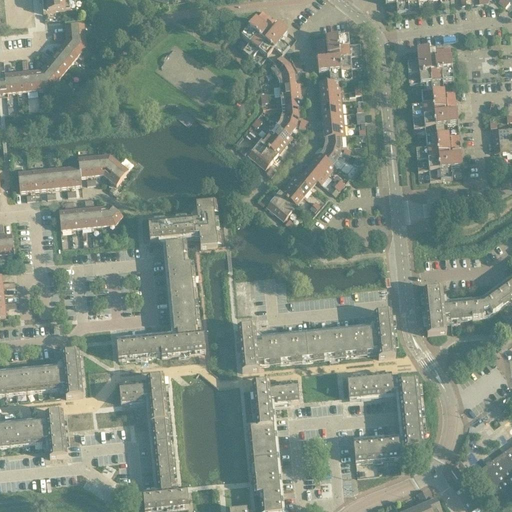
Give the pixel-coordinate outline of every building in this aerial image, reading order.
[(76,13),(74,0),(39,0),(39,2),(40,2),(40,6),(42,5),(43,16),(76,13)] [(418,3),(429,2),(428,0),(384,0),(385,7),(396,6),(397,16),(419,14),(418,3)] [(270,32),(276,25),(262,14),(257,21),(270,32)] [(266,61),(275,67),(275,68),(281,60),(281,61),(290,50),(281,43),(288,35),(279,28),(272,36),(255,22),(241,40),(249,47),(243,55),(260,69),(266,61)] [(66,41),(85,39),(84,28),(65,30),(66,41)] [(85,39),(66,41),(66,44),(62,48),(77,60),(86,50),(85,39)] [(329,75),(330,85),(339,84),(339,85),(353,83),(352,73),(362,72),(360,49),(349,50),(348,39),(326,42),(328,63),(317,64),(318,76),(329,75)] [(324,48),(323,42),(315,43),(317,61),(326,60),(324,48)] [(77,60),(62,48),(56,56),(71,68),(77,60)] [(450,50),(436,52),(437,60),(451,59),(450,50)] [(420,87),(421,98),(444,95),(443,85),(453,84),(451,61),(430,63),(428,52),(417,54),(418,64),(407,65),(409,88),(420,87)] [(49,64),(64,76),(71,68),(56,56),(49,64)] [(290,68),(281,61),(281,60),(275,68),(275,67),(270,73),(274,76),(277,80),(292,72),(290,68)] [(43,72),(58,84),(64,76),(49,64),(43,72)] [(36,75),(37,94),(51,92),(58,84),(43,72),(41,74),(36,75)] [(279,85),(279,89),(295,88),(295,87),(294,77),(292,72),(277,80),(279,85)] [(25,76),(27,95),(37,94),(36,75),(25,76)] [(15,77),(17,96),(27,95),(25,76),(15,77)] [(5,79),(7,97),(17,96),(15,77),(5,78),(5,79)] [(340,95),(339,85),(339,84),(330,85),(319,86),(320,97),(340,95)] [(299,87),(295,87),(295,88),(279,89),(280,100),(300,98),(299,87)] [(454,94),(446,95),(447,113),(456,112),(454,94)] [(320,97),(321,108),(341,106),(340,95),(320,97)] [(424,130),(425,141),(448,138),(447,128),(458,127),(457,116),(446,117),(444,95),(421,98),(422,108),(411,109),(413,131),(424,130)] [(280,100),(282,111),(297,109),(297,110),(301,109),(300,98),(280,100)] [(342,117),(341,106),(321,108),(323,119),(342,117)] [(298,120),(297,110),(297,109),(282,111),(282,115),(281,120),(297,125),(298,120)] [(323,119),(324,130),(343,128),(342,117),(323,119)] [(279,124),(276,128),(289,138),(296,130),(297,125),(281,120),(279,124)] [(276,128),(269,136),(285,149),(292,140),(289,138),(276,128)] [(344,139),(343,128),(324,130),(325,140),(341,139),(344,139)] [(511,143),(511,132),(493,134),(494,146),(511,143)] [(278,157),(285,149),(269,136),(263,144),(262,145),(269,150),(278,157)] [(460,152),(459,137),(450,138),(451,152),(460,152)] [(450,160),(448,138),(425,141),(426,151),(416,152),(418,175),(429,174),(430,184),(452,182),(451,172),(462,170),(461,159),(450,160)] [(325,145),(324,149),(340,155),(342,150),(341,139),(325,140),(325,145)] [(248,158),(257,166),(269,150),(262,145),(263,144),(261,143),(248,158)] [(511,143),(494,146),(495,157),(511,155),(511,143)] [(248,153),(244,149),(240,154),(244,158),(248,153)] [(322,154),(319,158),(332,168),(339,159),(340,155),(324,149),(322,154)] [(265,173),(278,157),(269,150),(257,166),(265,173)] [(319,158),(313,166),(328,179),(335,170),(332,168),(319,158)] [(104,179),(108,182),(120,167),(110,159),(99,160),(101,179),(104,179)] [(89,161),(91,180),(101,179),(99,160),(89,161)] [(356,160),(353,166),(359,169),(361,163),(356,160)] [(81,181),(91,180),(89,161),(78,162),(79,170),(80,181),(81,181)] [(321,188),(328,179),(313,166),(305,175),(317,184),(321,188)] [(128,174),(120,167),(108,182),(116,189),(128,174)] [(81,189),(81,181),(80,181),(79,170),(69,171),(71,190),(81,189)] [(61,191),(71,190),(69,171),(59,172),(61,191)] [(270,171),(266,176),(271,180),(275,175),(270,171)] [(51,192),(61,191),(59,172),(49,173),(51,192)] [(41,193),(51,192),(49,173),(39,174),(41,193)] [(41,193),(39,174),(29,175),(30,194),(41,193)] [(20,195),(30,194),(29,175),(18,176),(20,195)] [(315,186),(317,184),(305,175),(303,177),(299,182),(299,183),(310,192),(315,186)] [(295,179),(288,188),(303,201),(310,192),(299,183),(299,182),(295,179)] [(281,196),(288,202),(296,209),(303,201),(288,188),(281,196)] [(266,210),(275,217),(288,202),(281,196),(279,194),(266,210)] [(258,206),(263,210),(267,205),(262,201),(258,206)] [(284,224),(296,209),(288,202),(275,217),(284,224)] [(218,250),(216,229),(213,206),(196,207),(198,223),(192,224),(192,223),(148,227),(150,244),(194,240),(194,239),(199,238),(201,251),(218,250)] [(100,211),(102,230),(116,229),(123,220),(108,208),(106,210),(100,211)] [(102,230),(100,211),(90,212),(92,231),(102,230)] [(92,231),(90,212),(80,213),(82,232),(92,231)] [(82,232),(80,213),(70,214),(72,233),(82,232)] [(72,233),(70,214),(59,215),(61,234),(72,233)] [(289,223),(285,228),(289,232),(294,226),(289,223)] [(1,239),(3,258),(14,257),(12,238),(1,239)] [(206,356),(204,337),(196,338),(195,333),(197,333),(191,267),(185,268),(183,246),(166,248),(174,335),(177,335),(178,340),(117,346),(118,363),(161,359),(162,361),(206,356)] [(488,320),(511,303),(511,281),(482,303),(449,307),(449,308),(444,308),(442,292),(423,294),(427,338),(446,336),(445,323),(450,323),(450,324),(488,320)] [(356,358),(373,356),(372,353),(377,352),(378,362),(395,360),(391,316),(374,318),(376,336),(371,337),(370,333),(261,344),(262,347),(256,348),(255,329),(238,331),(242,375),(259,374),(258,364),(263,364),(264,367),(280,365),(280,368),(291,367),(291,364),(302,363),(302,366),(313,365),(313,362),(324,361),(324,364),(335,363),(334,360),(345,359),(345,362),(356,361),(356,358)] [(0,399),(27,396),(60,393),(60,390),(65,389),(66,401),(83,400),(79,355),(62,357),(64,375),(58,376),(58,373),(46,374),(0,378),(0,399)] [(399,458),(405,458),(404,452),(424,450),(417,384),(398,386),(397,380),(391,381),(391,378),(374,379),(374,376),(363,377),(364,381),(347,382),(349,403),(398,398),(403,441),(353,446),(355,466),(372,464),(372,468),(383,467),(383,463),(399,462),(399,458)] [(163,381),(146,382),(147,387),(119,390),(121,407),(149,404),(157,491),(158,491),(159,496),(143,498),(144,511),(175,511),(189,511),(187,494),(174,495),(173,489),(174,489),(163,381)] [(250,431),(254,464),(257,497),(263,496),(264,511),(281,511),(271,407),(276,406),(277,407),(299,405),(297,388),(275,390),(275,391),(270,392),(270,391),(269,391),(269,386),(252,387),(256,431),(250,431)] [(0,451),(43,447),(43,444),(48,443),(50,461),(67,460),(63,416),(45,417),(47,429),(41,430),(41,426),(0,430),(0,451)] [(511,449),(474,477),(491,501),(494,499),(503,511),(511,504),(511,449)] [(458,481),(462,478),(456,469),(451,473),(458,481)] [(420,502),(425,500),(429,498),(427,493),(418,497),(420,502)] [(429,498),(425,500),(429,511),(440,511),(436,502),(432,504),(429,498)] [(422,508),(418,509),(419,511),(429,511),(425,500),(420,502),(422,508)]
